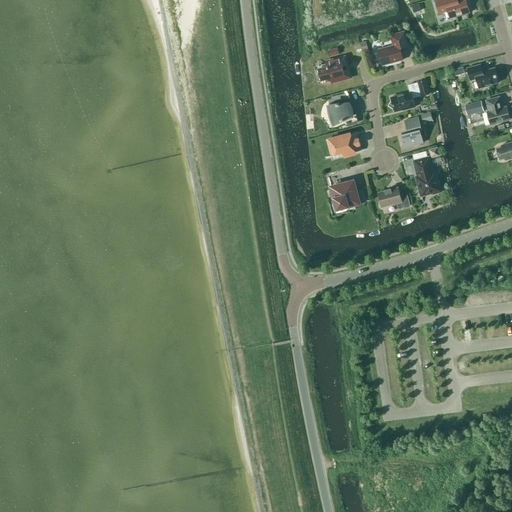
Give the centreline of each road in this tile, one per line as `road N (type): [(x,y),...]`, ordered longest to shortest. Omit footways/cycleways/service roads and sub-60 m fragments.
road 1 (tertiary): [(297,288),(280,253),(243,0)]
road 2 (tertiary): [(328,511),(294,339),(297,288)]
road 3 (tertiary): [(297,288),(511,223)]
road 4 (track): [(317,467),(395,460),(444,468),(499,445)]
road 5 (residential): [(368,84),(507,48)]
